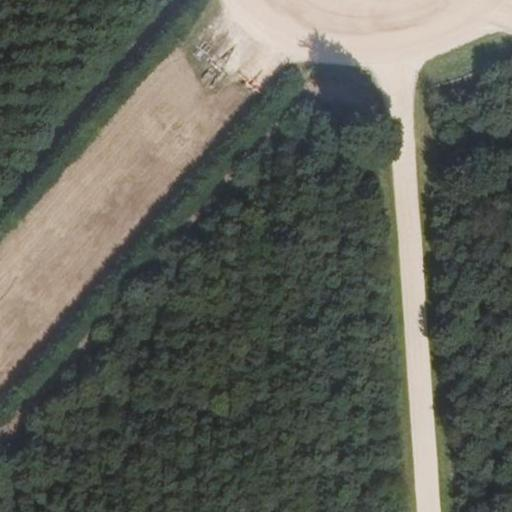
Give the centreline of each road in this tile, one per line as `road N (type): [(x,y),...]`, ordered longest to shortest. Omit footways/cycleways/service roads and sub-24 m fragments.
road 1 (track): [(392,34),(429,511)]
road 2 (track): [(275,0),(0,311)]
road 3 (track): [(290,0),(352,30),(392,34),(451,19),(481,0)]
